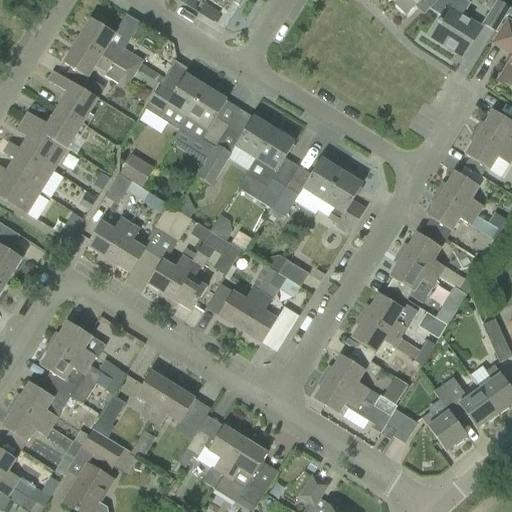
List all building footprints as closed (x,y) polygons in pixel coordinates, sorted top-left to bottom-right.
[(194,0),(188,0),(188,2),(185,6),(192,10),(197,2),(194,0)] [(204,0),(223,11),(229,2),(238,7),(242,0),(204,0)] [(389,0),(406,16),(414,8),(422,0),(389,0)] [(429,38),(463,59),(481,29),(462,17),(469,6),(460,0),(438,0),(423,16),(428,11),(441,19),(429,38)] [(482,25),(495,33),(510,10),(496,1),(482,25)] [(219,15),(204,6),(198,14),(213,24),(219,15)] [(90,21),(76,43),(133,78),(141,65),(142,64),(124,52),(117,48),(124,37),(116,32),(114,36),(90,21)] [(511,59),(498,81),(511,89),(511,25),(507,22),(493,45),(511,56),(511,59)] [(116,88),(124,93),(133,79),(133,78),(76,43),(63,65),(87,80),(95,68),(106,75),(105,77),(118,85),(116,88)] [(141,65),(133,78),(155,92),(163,79),(141,65)] [(97,101),(53,74),(47,83),(66,95),(57,111),(82,126),(97,101)] [(158,120),(178,132),(205,89),(184,76),(174,93),(161,85),(147,107),(161,116),(158,120)] [(201,141),(215,149),(229,127),(216,119),(226,102),(205,89),(178,132),(199,145),(201,141)] [(22,123),(67,151),(82,126),(57,111),(47,126),(27,114),(22,123)] [(478,135),(511,155),(511,141),(509,139),(511,134),(511,125),(492,112),(478,135)] [(197,178),(209,186),(234,147),(255,160),(273,132),(252,119),(242,135),(229,127),(215,149),(197,178)] [(20,151),(53,172),(67,151),(22,123),(16,133),(27,139),(20,151)] [(273,132),(255,160),(275,173),(276,173),(283,162),(294,144),(273,132)] [(511,155),(478,135),(464,157),(500,179),(511,159),(511,155)] [(6,173),(40,194),(46,183),(53,172),(20,151),(9,144),(3,154),(13,161),(13,162),(6,173)] [(119,176),(142,190),(154,170),(132,156),(119,176)] [(301,190),(322,203),(341,174),(320,161),(301,190)] [(0,199),(26,216),(36,199),(40,194),(6,173),(0,168),(0,199)] [(440,196),(476,218),(482,208),(471,201),(479,189),(454,173),(440,196)] [(327,219),(351,234),(364,212),(351,204),(362,187),(341,174),(322,203),(333,210),(327,219)] [(110,181),(101,175),(90,192),(99,198),(110,181)] [(105,200),(117,207),(126,192),(144,204),(149,196),(141,191),(142,190),(119,176),(105,200)] [(266,188),(257,203),(270,211),(284,189),(271,181),(266,188)] [(270,211),(284,219),(297,197),(284,189),(270,211)] [(95,202),(85,196),(79,206),(88,212),(95,202)] [(430,220),(425,229),(445,241),(451,233),(458,220),(470,228),(476,218),(440,196),(427,218),(430,220)] [(154,229),(166,236),(179,214),(168,207),(154,229)] [(71,211),(57,232),(70,241),(84,220),(71,211)] [(166,236),(178,244),(192,222),(179,214),(166,236)] [(494,229),(504,235),(510,225),(494,215),(488,225),(494,229)] [(85,248),(107,262),(130,226),(120,220),(113,232),(100,224),(85,248)] [(0,277),(8,282),(21,260),(8,252),(18,236),(0,225),(0,277)] [(107,262),(129,276),(144,252),(132,244),(140,232),(130,226),(107,262)] [(488,239),(498,245),(504,235),(494,229),(488,239)] [(416,235),(402,257),(438,279),(444,269),(433,262),(440,250),(433,245),(416,235)] [(191,264),(169,300),(191,314),(206,290),(193,282),(200,270),(202,271),(214,253),(203,246),(196,257),(195,256),(191,264)] [(402,257),(389,279),(405,289),(412,293),(409,298),(422,305),(432,289),(438,279),(402,257)] [(162,262),(147,286),(169,300),(191,264),(182,258),(175,270),(162,262)] [(277,276),(285,281),(300,289),(308,276),(286,262),(277,276)] [(228,301),(217,318),(239,332),(261,296),(269,284),(270,282),(275,274),(264,267),(260,275),(251,290),(252,291),(245,301),(233,293),(228,301)] [(316,271),(311,279),(319,283),(324,276),(316,271)] [(270,282),(269,284),(279,290),(281,288),(285,281),(277,276),(275,274),(270,282)] [(472,286),(467,294),(472,303),(484,297),(476,280),(472,286)] [(464,281),(458,291),(466,296),(467,294),(472,286),(464,281)] [(239,332),(261,346),(276,321),(264,314),(271,302),(261,296),(239,332)] [(364,318),(400,341),(417,314),(401,304),(398,309),(378,296),(364,318)] [(450,316),(436,307),(429,316),(444,326),(450,316)] [(350,340),(375,355),(383,342),(394,350),(400,341),(364,318),(350,340)] [(482,327),(500,365),(511,359),(511,358),(495,321),(482,327)] [(67,324),(53,346),(89,369),(95,358),(98,360),(105,348),(91,339),(67,324)] [(419,353),(429,359),(435,349),(426,343),(419,353)] [(53,346),(39,368),(49,374),(44,383),(70,399),(82,407),(95,386),(105,392),(111,382),(89,369),(53,346)] [(412,365),(421,371),(429,359),(419,353),(412,365)] [(340,357),(326,379),(362,402),(373,408),(379,398),(357,384),(364,372),(340,357)] [(387,374),(408,387),(417,375),(395,361),(387,374)] [(482,368),(469,377),(471,380),(479,391),(497,415),(499,414),(501,415),(510,409),(509,407),(511,404),(511,392),(506,384),(494,367),(486,373),(482,368)] [(118,371),(111,382),(119,387),(126,377),(118,371)] [(140,416),(150,423),(172,387),(150,373),(135,398),(146,405),(140,416)] [(372,431),(380,436),(386,425),(390,419),(382,414),(376,410),(373,408),(362,402),(326,379),(313,401),(337,416),(342,408),(368,423),(374,427),(372,431)] [(453,379),(433,393),(439,401),(448,413),(458,427),(468,420),(476,431),(486,423),(488,425),(498,418),(496,416),(497,415),(479,391),(468,399),(460,388),(453,379)] [(111,382),(105,392),(113,397),(119,387),(111,382)] [(29,385),(18,402),(54,425),(70,399),(44,383),(39,391),(29,385)] [(150,423),(160,429),(167,418),(179,425),(194,401),(172,387),(150,423)] [(92,431),(107,441),(115,430),(111,427),(124,405),(113,398),(99,420),(92,431)] [(382,414),(390,419),(394,412),(396,408),(379,398),(373,408),(376,410),(382,414)] [(18,402),(1,429),(27,445),(35,432),(45,438),(54,425),(18,402)] [(392,439),(404,446),(416,426),(394,412),(390,419),(386,425),(396,432),(392,439)] [(430,413),(421,420),(445,453),(454,446),(455,448),(462,443),(461,441),(466,438),(458,427),(448,413),(436,422),(430,413)] [(380,436),(390,442),(392,439),(396,432),(386,425),(380,436)] [(211,469),(202,483),(214,490),(244,441),(222,428),(208,451),(220,459),(213,470),(211,469)] [(88,437),(80,450),(93,457),(110,469),(112,466),(122,450),(107,441),(92,431),(88,437)] [(55,473),(63,478),(80,450),(88,437),(80,432),(55,473)] [(177,464),(185,469),(192,458),(196,461),(210,439),(198,432),(177,464)] [(138,459),(142,462),(156,440),(144,433),(130,455),(137,460),(138,459)] [(244,441),(214,490),(236,504),(239,499),(255,509),(277,474),(261,464),(266,455),(244,441)] [(0,482),(13,490),(19,481),(7,473),(15,461),(0,451),(0,482)] [(313,473),(319,464),(312,460),(307,469),(313,473)] [(73,488),(63,505),(74,511),(107,511),(107,509),(100,505),(115,482),(88,465),(88,464),(78,480),(73,488)] [(299,498),(314,508),(327,488),(311,478),(299,498)] [(0,482),(0,510),(5,503),(13,490),(0,482)] [(28,499),(43,509),(50,499),(34,489),(28,499)] [(28,499),(22,510),(25,511),(41,511),(43,509),(28,499)]
